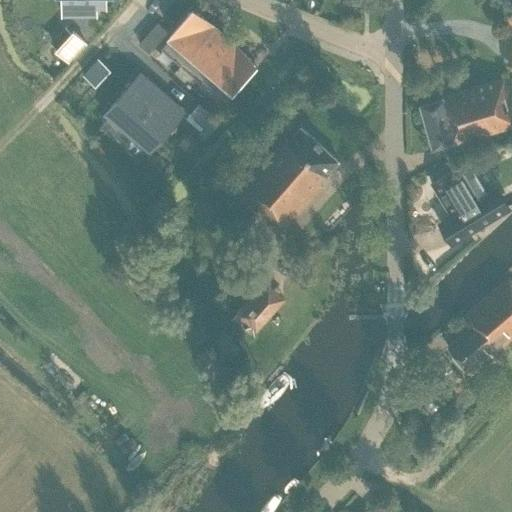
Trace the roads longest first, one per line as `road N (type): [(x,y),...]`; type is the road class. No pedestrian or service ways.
road 1 (tertiary): [(313,511),(369,441),(395,368),(392,60)]
road 2 (track): [(359,456),(387,473),(425,475),(511,386)]
road 3 (residential): [(246,0),(392,60)]
